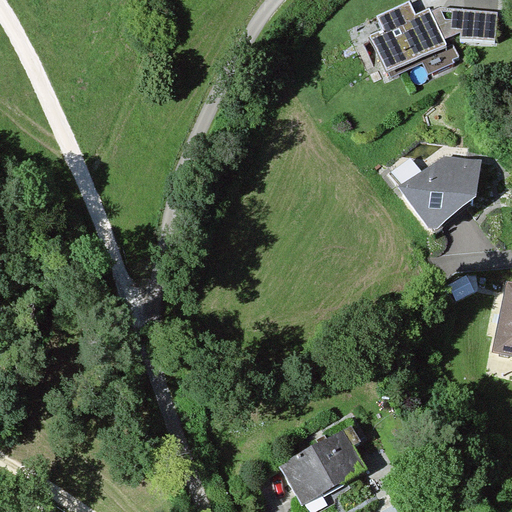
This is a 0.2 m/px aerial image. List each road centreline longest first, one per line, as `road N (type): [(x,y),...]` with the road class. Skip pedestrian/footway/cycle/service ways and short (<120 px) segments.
road 1 (residential): [(276,0),(216,90),(170,205),(143,356),(212,511)]
road 2 (track): [(0,8),(82,175),(143,356)]
